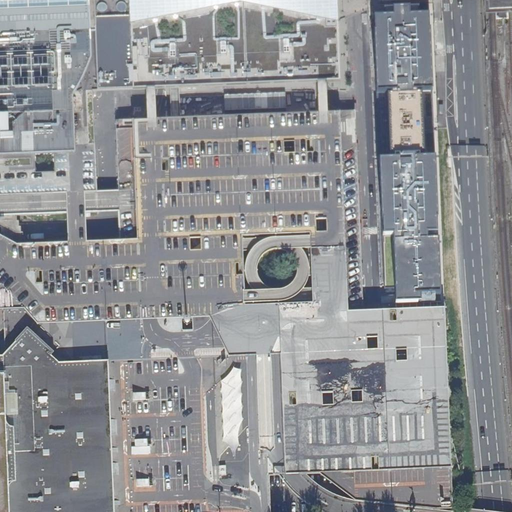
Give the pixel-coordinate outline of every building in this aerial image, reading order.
[(0,0),(0,511),(7,511),(3,376),(0,375),(0,218),(97,213),(96,162),(92,81),(89,17),(88,0),(0,0)] [(109,0),(109,6),(114,122),(116,162),(117,170),(119,242),(1,248),(5,359),(6,375),(25,375),(30,511),(270,511),(269,477),(287,475),(319,474),(353,499),(437,510),(454,509),(453,443),(448,309),(362,310),(354,111),(352,72),(349,0),(109,0)] [(511,0),(482,0),(484,13),(492,13),(511,13),(511,12),(511,0)] [(432,158),(418,158),(418,155),(422,155),(420,96),(415,96),(415,92),(429,91),(425,16),(416,16),(416,8),(382,9),(382,17),(372,17),(377,127),(387,126),(388,159),(378,160),(381,235),(392,235),(392,241),(382,241),(382,254),(379,254),(380,293),(384,293),(384,303),(445,302),(442,240),(426,241),(426,234),(435,234),(432,158)] [(387,126),(377,127),(378,160),(388,159),(387,126)]
